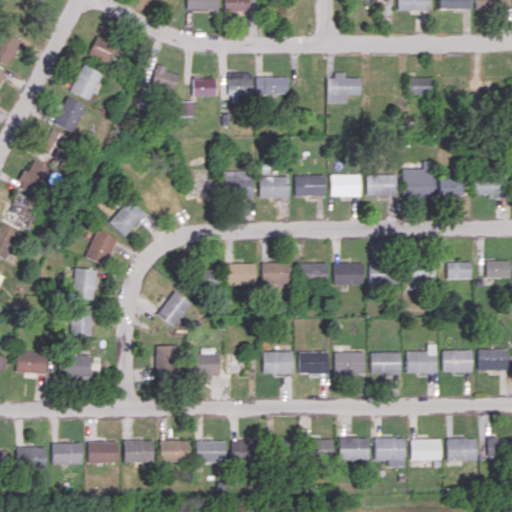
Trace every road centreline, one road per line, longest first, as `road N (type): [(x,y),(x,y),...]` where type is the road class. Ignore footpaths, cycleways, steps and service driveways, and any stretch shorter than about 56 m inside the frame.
road 1 (residential): [(127,408),(128,304),(141,267),(166,243),(211,228),(511,227)]
road 2 (residential): [(0,406),(511,401)]
road 3 (residential): [(109,0),(201,44),(511,42)]
road 4 (residential): [(83,0),(0,161)]
